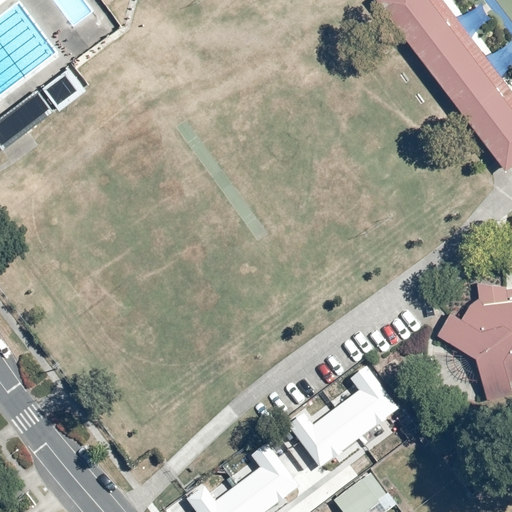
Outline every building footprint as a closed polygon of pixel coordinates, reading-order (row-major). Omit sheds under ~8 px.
[(511,63),(468,0),(398,0),(502,151),(511,144),(511,63)] [(0,144),(3,142),(7,148),(59,108),(64,114),(92,93),(70,64),(0,118),(0,144)] [(468,283),(443,306),(472,330),(492,372),(511,362),(511,264),(495,257),(480,262),(468,283)] [(370,464),(350,437),(318,460),(338,487),(370,464)] [(280,481),(256,449),(208,486),(227,511),(282,511),(266,491),(280,481)] [(386,511),(395,506),(371,473),(335,499),(344,511),(386,511)]
